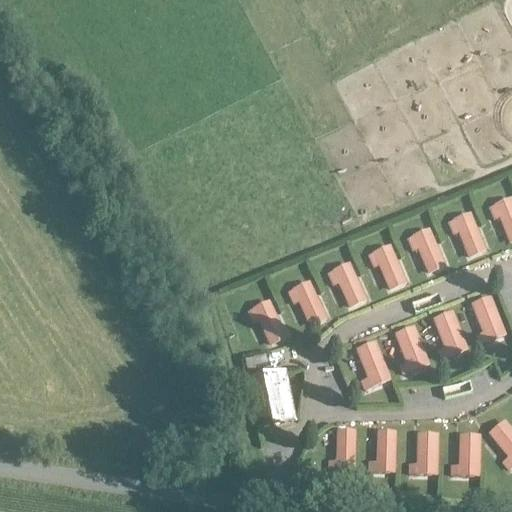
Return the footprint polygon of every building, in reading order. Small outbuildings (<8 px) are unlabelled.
[(511,207),(510,203),(490,212),(494,223),(499,221),(509,245),(511,243),(511,207)] [(469,218),(449,226),(453,237),(458,236),(467,260),(484,253),(469,218)] [(428,234),(408,243),(413,254),(417,252),(427,276),(443,269),(428,234)] [(389,250),(369,259),(373,270),(378,268),(387,292),(404,285),(389,250)] [(347,268),(328,277),(333,288),(337,286),(348,309),(364,302),(347,268)] [(308,287),(288,296),(293,307),(298,305),(309,329),(324,321),(308,287)] [(489,302),(473,308),(484,336),(475,339),(479,347),(503,337),(489,302)] [(268,306),(248,315),(253,326),(257,324),(268,348),(284,340),(268,306)] [(451,316),(434,323),(445,350),(437,353),(440,361),(465,352),(451,316)] [(412,332),(396,338),(407,365),(399,369),(402,376),(426,367),(412,332)] [(374,348),(358,354),(369,381),(360,385),(363,392),(388,383),(374,348)] [(281,379),(246,387),(256,433),(291,426),(281,379)] [(511,436),(503,426),(490,437),(509,460),(502,465),(507,472),(511,467),(511,436)] [(328,464),(327,472),(354,472),(354,435),(336,435),(336,464),(328,464)] [(368,465),(367,474),(394,474),(394,436),(376,436),(376,465),(368,465)] [(409,468),(409,477),(435,477),(436,439),(418,439),(418,468),(409,468)] [(451,469),(451,477),(477,477),(477,440),(460,440),(460,469),(451,469)]
